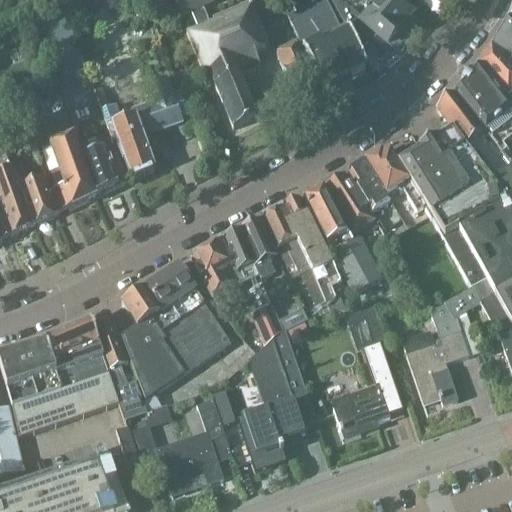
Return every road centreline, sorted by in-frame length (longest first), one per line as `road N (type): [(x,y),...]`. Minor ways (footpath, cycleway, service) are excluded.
road 1 (unclassified): [(0,325),(40,314),(378,117),(449,52),(490,0)]
road 2 (tertiary): [(511,429),(269,511)]
